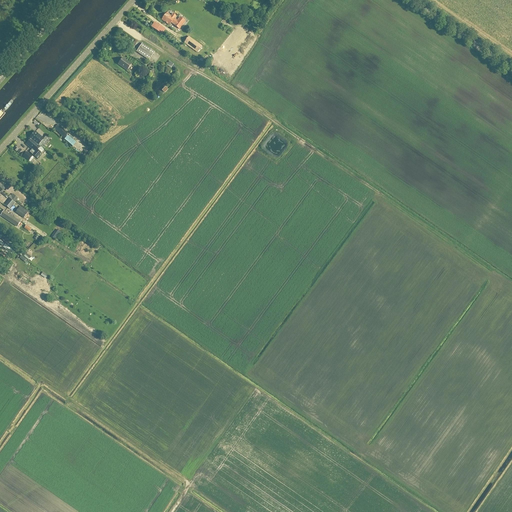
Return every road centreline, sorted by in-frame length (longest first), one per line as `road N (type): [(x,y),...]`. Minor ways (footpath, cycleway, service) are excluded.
road 1 (tertiary): [(0,150),(133,0)]
road 2 (unclassified): [(511,69),(413,0)]
